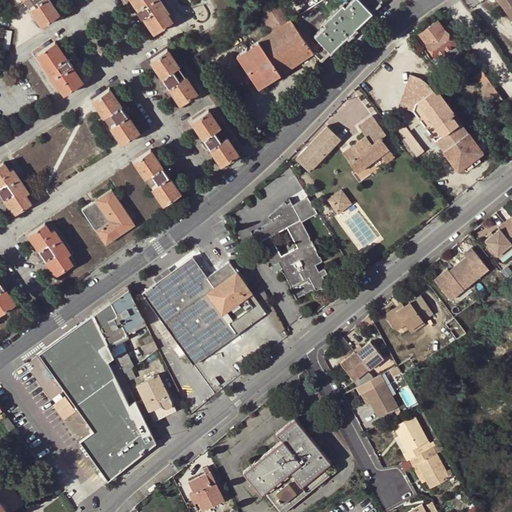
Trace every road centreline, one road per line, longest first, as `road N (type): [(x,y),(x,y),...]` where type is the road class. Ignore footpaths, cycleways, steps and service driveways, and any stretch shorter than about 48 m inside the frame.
road 1 (tertiary): [(433,0),(213,204),(0,361)]
road 2 (residential): [(303,347),(511,178)]
road 3 (residential): [(104,511),(303,347)]
road 4 (residential): [(2,244),(168,121)]
road 5 (residential): [(400,489),(375,480),(303,347)]
road 6 (residential): [(0,143),(126,58)]
road 7 (unknown): [(89,4),(12,68),(0,91)]
